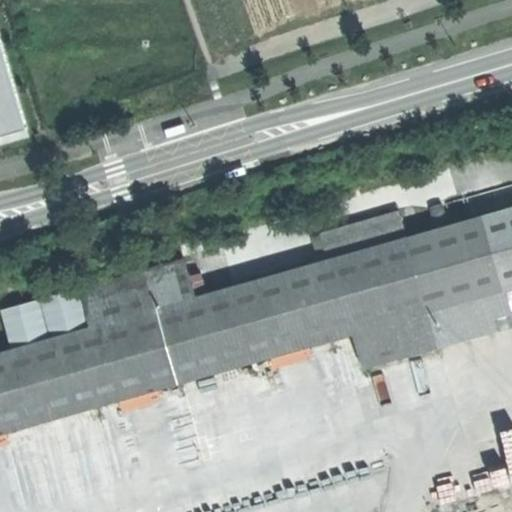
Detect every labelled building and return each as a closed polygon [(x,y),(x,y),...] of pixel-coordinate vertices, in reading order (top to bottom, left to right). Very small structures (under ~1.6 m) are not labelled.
[(0,137),(27,130),(0,37),(0,137)] [(511,207),(484,216),(506,292),(511,289),(511,207)] [(408,239),(408,237),(401,212),(322,235),(329,261),(408,239)] [(436,229),(408,237),(408,239),(430,313),(506,292),(484,216),(448,226),(446,218),(434,222),(436,229)] [(430,313),(408,239),(329,261),(196,299),(92,328),(13,350),(0,353),(0,434),(357,334),(430,313)] [(92,328),(196,299),(185,259),(81,289),(92,328)] [(2,311),(13,350),(92,328),(81,289),(2,311)] [(511,312),(506,292),(430,313),(440,348),(511,326),(511,312)] [(440,348),(430,313),(357,334),(366,368),(440,348)]
